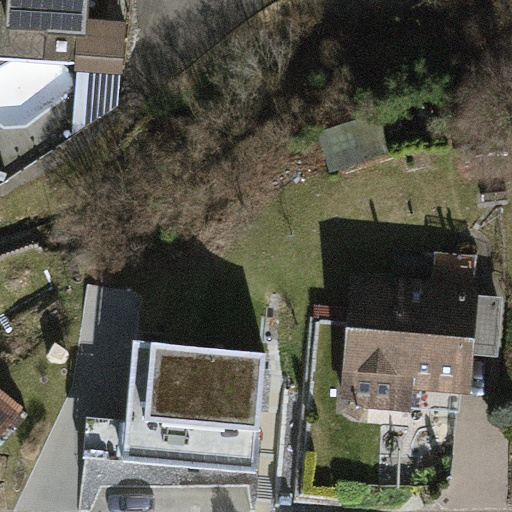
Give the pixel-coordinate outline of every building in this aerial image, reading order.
[(0,0),(0,60),(84,66),(88,0),(0,0)] [(378,117),(318,137),(331,173),(391,153),(378,117)] [(433,282),(350,274),(337,407),(411,414),(413,393),(472,398),(476,356),(482,298),(483,287),(475,287),(478,257),(436,253),(433,282)] [(503,300),(482,298),(476,356),(497,358),(503,300)] [(261,361),(130,351),(124,422),(86,419),(83,458),(252,472),(261,361)] [(0,437),(21,410),(0,393),(0,437)]
